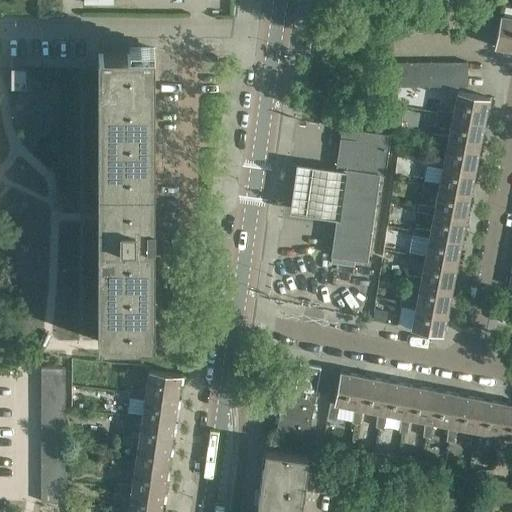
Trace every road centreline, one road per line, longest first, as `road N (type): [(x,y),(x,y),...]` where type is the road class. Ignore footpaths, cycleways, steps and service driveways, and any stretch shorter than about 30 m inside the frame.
road 1 (tertiary): [(236,318),(276,27)]
road 2 (residential): [(0,29),(276,27)]
road 3 (residential): [(466,364),(511,129)]
road 4 (residential): [(236,318),(466,364)]
road 5 (tertiary): [(210,511),(236,318)]
